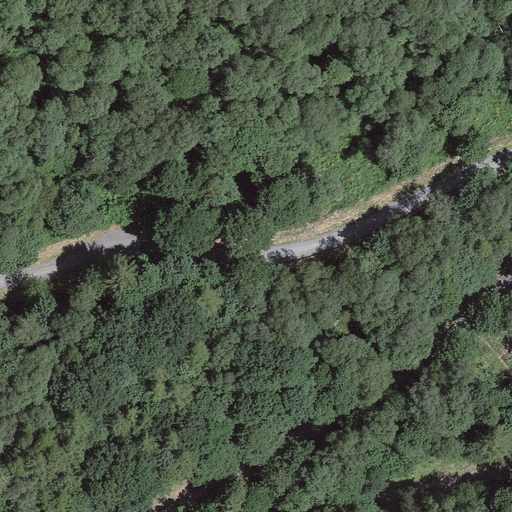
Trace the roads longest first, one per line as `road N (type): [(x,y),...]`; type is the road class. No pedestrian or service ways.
road 1 (unclassified): [(511,154),(299,250),(262,257),(140,247),(0,281)]
road 2 (unclassified): [(175,511),(413,369),(511,275)]
road 3 (unclassified): [(511,472),(292,511)]
